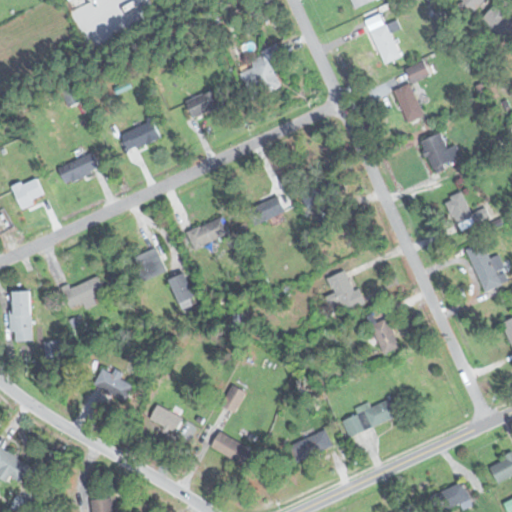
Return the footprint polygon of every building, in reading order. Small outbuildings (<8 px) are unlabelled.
[(351,0),(355,9),(377,0),(351,0)] [(485,0),(462,0),(478,11),(485,0)] [(483,20),(508,42),(511,37),(511,16),(497,4),(483,20)] [(371,32),(386,64),(402,56),(387,25),(371,32)] [(281,87),(271,60),(282,56),(277,45),(262,51),(264,56),(251,61),(254,68),(242,73),(252,98),(281,87)] [(412,83),(431,76),(425,61),(406,69),(412,83)] [(395,90),(407,120),(423,114),(412,84),(395,90)] [(228,104),(220,88),(188,102),(195,119),(228,104)] [(161,136),(152,120),(121,136),(131,153),(161,136)] [(421,142),(436,172),(456,162),(440,132),(421,142)] [(101,169),(93,153),(59,168),(67,185),(101,169)] [(307,206),(343,194),(337,176),(301,189),(307,206)] [(458,228),(475,223),(465,192),(447,197),(458,228)] [(255,225),(286,210),(278,194),(248,210),(255,225)] [(195,248),(232,233),(224,216),(188,231),(195,248)] [(484,291),(509,281),(499,254),(490,258),(484,242),(468,248),(484,291)] [(145,280),(167,270),(156,247),(134,257),(145,280)] [(366,302),(360,287),(355,289),(347,269),(328,277),(334,293),(329,295),(336,314),(366,302)] [(182,309),(198,302),(187,272),(171,279),(182,309)] [(63,290),(71,309),(107,293),(98,274),(63,290)] [(12,341),(33,341),(32,290),(14,290),(14,310),(12,310),(12,341)] [(400,346),(387,317),(372,325),(385,353),(400,346)] [(511,343),(511,317),(502,322),(511,343)] [(123,375),(104,365),(95,383),(126,400),(134,384),(122,377),(123,375)] [(358,414),(345,419),(350,434),(407,414),(400,394),(370,405),(369,402),(356,406),(358,414)] [(185,418),(159,403),(150,418),(176,433),(185,418)] [(299,462),(334,445),(326,428),(290,445),(299,462)] [(255,450),(220,430),(211,446),(246,466),(255,450)] [(30,465),(0,447),(0,475),(18,486),(30,465)] [(500,483),(511,476),(511,454),(490,466),(500,483)] [(448,510),(471,499),(464,482),(440,493),(448,510)] [(116,511),(116,498),(92,499),(92,511),(116,511)]
